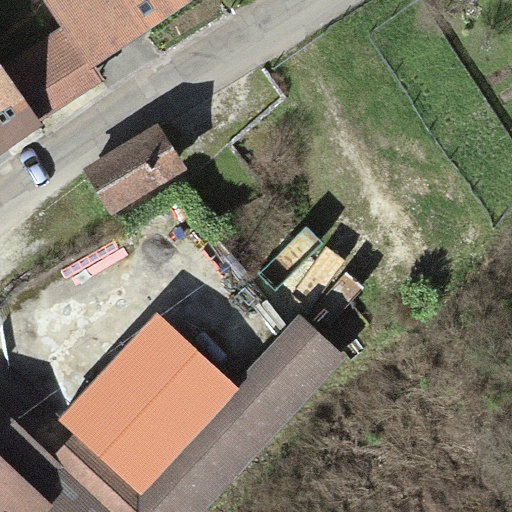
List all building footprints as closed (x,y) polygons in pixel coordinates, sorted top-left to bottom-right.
[(53,0),(72,27),(96,63),(191,0),(53,0)] [(96,63),(72,27),(12,67),(36,103),(96,63)] [(0,127),(36,103),(12,67),(0,49),(0,127)] [(151,126),(86,168),(114,212),(179,170),(151,126)] [(203,511),(342,361),(297,320),(119,511),(96,511),(0,423),(0,511),(203,511)]
